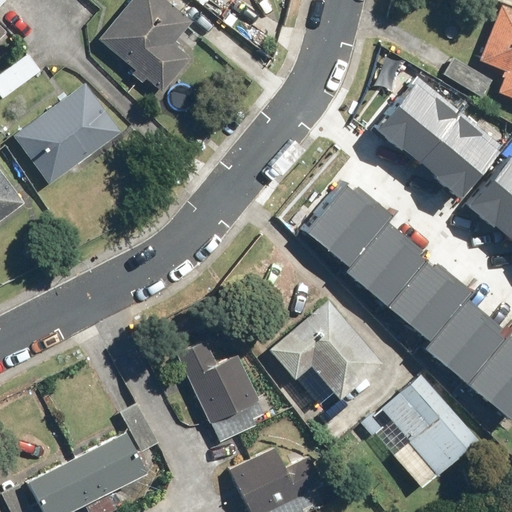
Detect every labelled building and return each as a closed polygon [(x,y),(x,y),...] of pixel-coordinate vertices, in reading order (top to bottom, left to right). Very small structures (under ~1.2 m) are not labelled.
[(0,0),(0,8),(8,0),(0,0)] [(153,77),(165,88),(193,57),(175,40),(193,20),(171,0),(138,0),(102,40),(148,83),(153,77)] [(511,5),(504,2),(483,59),(507,68),(499,89),(511,93),(511,5)] [(0,40),(9,31),(0,22),(0,40)] [(0,94),(4,100),(41,69),(27,51),(0,73),(0,94)] [(492,150),(414,80),(376,123),(455,192),(492,150)] [(89,85),(17,136),(49,182),(122,131),(89,85)] [(511,154),(470,205),(511,239),(511,154)] [(0,168),(0,220),(25,200),(0,168)] [(474,285),(348,177),(303,229),(429,338),(464,297),(474,285)] [(511,411),(511,338),(464,297),(429,338),(422,347),(506,418),(511,411)] [(343,394),(384,358),(329,298),(273,349),(297,375),(313,361),(343,394)] [(217,361),(205,336),(178,349),(220,439),(257,422),(255,416),(268,410),(240,350),(217,361)] [(423,370),(383,403),(440,471),(479,438),(423,370)] [(56,511),(147,467),(139,452),(160,442),(139,400),(119,410),(126,425),(29,473),(48,511),(56,511)] [(310,511),(323,506),(320,499),(333,492),(313,451),(284,465),(275,446),(228,469),(249,511),(310,511)]
